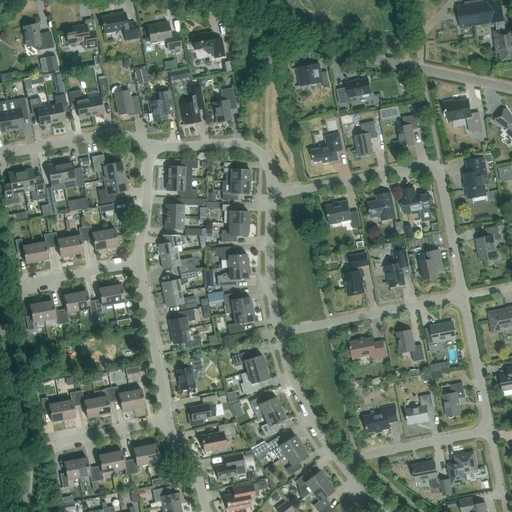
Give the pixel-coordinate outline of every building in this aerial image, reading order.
[(465,4),(457,6),(461,28),(496,22),(497,30),(493,30),(497,51),(499,51),(501,60),(511,58),(511,28),(508,29),(508,28),(505,28),(503,21),(504,21),(501,0),(492,0),(483,2),(482,0),(481,0),(465,3),(465,4)] [(138,38),(135,22),(127,24),(125,13),(101,17),(102,23),(103,25),(104,33),(123,30),(125,41),(138,38)] [(168,22),(147,26),(150,39),(150,43),(166,40),(168,50),(181,48),(178,34),(171,36),(168,22)] [(54,48),(51,34),(41,36),(39,34),(37,28),(33,24),(23,26),(26,43),(37,51),(54,48)] [(83,47),(86,46),(87,49),(97,47),(94,31),(87,32),(86,24),(65,28),(68,44),(82,41),(83,47)] [(224,54),(225,56),(221,39),(214,40),(213,32),(192,36),(195,50),(204,48),(205,51),(208,54),(213,53),(214,58),(214,56),(224,54)] [(48,72),(58,70),(55,56),(45,58),(48,72)] [(126,59),(123,64),(129,68),(131,63),(126,59)] [(64,71),(72,69),(70,62),(62,63),(64,71)] [(324,88),(330,86),(327,71),(321,72),(319,64),(306,66),(303,66),(301,66),(300,67),(292,69),(292,70),(297,69),(300,85),(295,86),(296,87),(323,82),(324,88)] [(148,82),(145,68),(135,71),(138,85),(148,82)] [(169,73),(170,82),(190,78),(189,69),(169,73)] [(371,93),(368,78),(347,83),(348,87),(337,90),(340,104),(351,102),(350,97),(371,93)] [(104,79),(99,80),(102,96),(108,95),(104,79)] [(57,94),(65,92),(63,83),(55,84),(57,94)] [(114,87),(112,89),(111,91),(112,93),(114,93),(119,115),(132,112),(132,115),(140,113),(137,96),(130,97),(128,90),(122,92),(120,86),(114,87)] [(185,124),(180,125),(181,125),(200,122),(198,110),(204,109),(204,104),(201,92),(200,87),(189,89),(190,94),(192,103),(181,105),(185,124)] [(235,104),(236,110),(237,110),(233,88),(220,90),(222,101),(213,103),(217,122),(212,123),(231,120),(228,105),(235,104)] [(80,90),(68,92),(71,104),(77,103),(80,118),(91,116),(88,98),(82,100),(80,90)] [(167,114),(174,113),(172,103),(169,91),(158,93),(160,100),(150,102),(154,122),(168,119),(167,114)] [(49,106),(52,124),(64,121),(61,107),(67,106),(65,94),(54,96),(56,104),(49,106)] [(88,98),(91,116),(103,114),(100,96),(88,98)] [(27,115),(24,98),(7,101),(12,130),(18,129),(19,130),(24,129),(21,116),(27,115)] [(32,113),(38,112),(40,126),(52,124),(49,106),(42,107),(40,98),(29,100),(32,113)] [(446,112),(446,111),(448,120),(463,117),(463,118),(467,117),(470,132),(483,130),(479,112),(479,114),(472,115),(469,100),(454,103),(454,101),(445,103),(446,110),(445,110),(446,112)] [(7,101),(0,103),(0,102),(0,125),(1,133),(7,132),(6,131),(12,130),(9,110),(7,101)] [(511,116),(506,108),(504,110),(503,110),(496,118),(494,121),(509,129),(511,132),(509,135),(511,135),(511,116)] [(412,130),(419,129),(416,115),(403,117),(404,126),(397,127),(401,148),(415,145),(412,130)] [(358,156),(373,153),(370,138),(377,137),(374,121),(361,124),(363,134),(355,136),(358,156)] [(342,150),(343,150),(339,134),(325,136),(327,145),(320,146),(320,149),(312,150),(314,162),(328,159),(328,162),(338,160),(336,149),(342,148),(342,150)] [(105,180),(124,176),(121,162),(105,165),(103,155),(91,157),(94,173),(97,172),(98,181),(105,180)] [(90,164),(89,157),(80,158),(82,166),(90,164)] [(482,175),(487,174),(484,158),(466,161),(468,173),(464,174),(465,183),(464,183),(465,190),(467,190),(468,198),(486,195),(482,175)] [(167,166),(167,178),(191,179),(192,168),(197,168),(197,160),(181,160),(181,167),(167,166)] [(72,161),(59,163),(63,183),(64,189),(76,187),(72,161)] [(59,163),(47,165),(51,185),(51,187),(52,187),(53,191),(64,189),(63,183),(59,163)] [(238,163),(223,163),(223,172),(224,172),(224,171),(226,172),(226,181),(249,182),(249,170),(236,169),(236,163),(238,163)] [(511,165),(498,168),(500,178),(509,176),(511,171),(511,165)] [(46,198),(43,183),(35,184),(32,168),(20,171),(24,192),(31,191),(32,201),(46,198)] [(6,206),(20,203),(18,193),(24,192),(20,171),(8,173),(11,189),(3,190),(6,206)] [(114,202),(112,193),(127,191),(124,176),(105,180),(107,189),(98,190),(100,204),(114,202)] [(191,179),(167,178),(166,190),(180,191),(180,198),(196,198),(196,190),(191,190),(191,179)] [(249,182),(226,181),(223,181),(222,200),(237,200),(235,200),(235,194),(249,194),(249,182)] [(51,187),(45,189),(48,203),(55,202),(53,191),(52,187),(51,187)] [(431,207),(428,193),(415,196),(413,188),(402,190),(404,198),(402,198),(405,213),(419,210),(421,222),(433,220),(430,208),(431,207)] [(391,192),(382,194),(382,196),(377,196),(377,195),(378,201),(368,203),(370,212),(372,212),(373,217),(381,216),(381,220),(396,218),(391,192)] [(215,193),(207,193),(207,201),(215,201),(215,193)] [(86,198),(79,200),(80,209),(88,208),(86,198)] [(351,219),(353,228),(361,227),(358,210),(350,212),(348,201),(339,202),(339,203),(326,206),(330,228),(331,228),(330,222),(340,220),(340,222),(351,219)] [(100,213),(114,210),(112,204),(99,207),(100,213)] [(165,216),(183,217),(184,205),(166,204),(165,216)] [(224,223),(229,223),(248,224),(248,211),(235,211),(235,205),(237,205),(222,205),(222,212),(222,211),(224,211),(224,223)] [(183,217),(165,216),(165,228),(183,229),(183,217)] [(404,234),(401,221),(394,223),(397,235),(404,234)] [(440,230),(438,222),(432,224),(433,232),(440,230)] [(248,224),(229,223),(229,231),(222,231),(221,231),(221,242),(236,242),(234,242),(234,236),(247,236),(248,224)] [(414,236),(411,224),(403,226),(406,238),(414,236)] [(92,233),(91,226),(86,227),(88,241),(93,240),(95,251),(108,248),(105,230),(92,233)] [(476,239),(480,260),(497,257),(494,241),(500,239),(498,226),(486,229),(487,237),(476,239)] [(79,228),(80,235),(70,237),(73,255),(83,253),(81,242),(88,241),(86,227),(79,228)] [(118,246),(115,229),(105,230),(108,248),(118,246)] [(57,239),(56,233),(51,234),(53,247),(58,246),(60,257),(73,255),(70,237),(57,239)] [(48,259),(46,249),(53,247),(51,234),(44,235),(45,242),(34,244),(38,262),(48,259)] [(158,245),(160,257),(178,253),(177,247),(185,245),(183,236),(168,236),(169,243),(158,245)] [(18,254),(23,253),(25,264),(38,262),(34,244),(22,246),(21,239),(15,240),(18,254)] [(404,240),(392,243),(393,249),(405,247),(404,240)] [(221,256),(221,261),(221,268),(229,268),(247,266),(247,254),(233,255),(233,247),(235,247),(215,248),(216,257),(216,256),(221,256)] [(409,265),(411,274),(412,274),(407,250),(393,252),(395,264),(380,267),(380,268),(384,267),(386,274),(387,274),(390,287),(405,284),(402,267),(409,265)] [(443,269),(443,272),(444,272),(439,250),(424,253),(426,261),(420,262),(424,280),(438,278),(437,270),(443,269)] [(160,257),(162,268),(178,265),(179,272),(196,269),(193,258),(179,261),(178,253),(160,257)] [(363,291),(364,293),(364,292),(359,267),(369,265),(367,253),(350,256),(352,268),(353,268),(354,272),(344,274),(348,296),(349,295),(349,294),(363,291)] [(247,266),(229,268),(229,272),(222,275),(222,276),(217,276),(218,287),(238,286),(237,285),(235,285),(235,279),(248,279),(247,266)] [(180,286),(188,283),(187,279),(197,277),(196,269),(179,272),(180,279),(161,283),(164,295),(181,291),(180,286)] [(213,278),(205,279),(206,287),(213,287),(213,278)] [(125,302),(121,284),(110,286),(114,304),(125,302)] [(98,289),(100,299),(95,300),(97,314),(103,313),(102,306),(114,304),(110,286),(98,289)] [(89,302),(87,291),(75,293),(79,311),(90,309),(91,315),(97,314),(95,300),(89,302)] [(181,291),(164,295),(166,307),(180,304),(181,310),(196,307),(194,296),(183,298),(181,291)] [(208,302),(223,299),(226,314),(233,313),(252,309),(249,297),(236,299),(235,294),(237,293),(224,295),(223,291),(207,294),(208,302)] [(64,295),(66,309),(60,310),(62,324),(69,323),(67,313),(79,311),(75,293),(64,295)] [(54,311),(52,300),(41,303),(44,320),(55,318),(57,325),(62,324),(60,310),(54,311)] [(28,330),(34,329),(33,322),(44,320),(41,303),(29,305),(31,316),(25,317),(28,330)] [(511,327),(511,306),(506,308),(507,310),(499,312),(499,311),(489,313),(492,326),(490,326),(492,333),(498,332),(498,331),(511,327)] [(252,309),(233,313),(235,324),(228,325),(229,334),(244,331),(242,331),(240,323),(254,321),(252,309)] [(171,332),(189,329),(187,322),(195,320),(193,310),(180,312),(181,318),(169,320),(171,332)] [(118,327),(131,324),(130,318),(117,321),(117,326),(118,327)] [(456,338),(453,322),(431,326),(433,337),(427,339),(430,352),(442,349),(441,341),(456,338)] [(190,336),(189,329),(171,332),(173,344),(185,342),(186,349),(202,345),(200,334),(190,336)] [(414,361),(425,359),(422,345),(415,346),(411,330),(397,333),(401,353),(412,351),(414,361)] [(385,357),(382,341),(373,343),(372,338),(364,339),(364,337),(357,339),(358,341),(350,342),(351,346),(350,346),(351,348),(353,358),(371,354),(372,359),(385,357)] [(244,363),(247,372),(265,367),(262,355),(249,359),(247,352),(249,352),(249,351),(232,356),(235,367),(235,366),(244,363)] [(189,388),(195,387),(194,380),(195,379),(197,377),(196,373),(197,372),(203,370),(200,357),(185,360),(186,368),(176,370),(180,390),(189,388)] [(442,370),(440,363),(430,365),(432,372),(442,370)] [(127,375),(140,372),(139,366),(125,369),(127,375)] [(258,389),(256,382),(269,378),(265,367),(247,372),(241,374),(243,384),(241,384),(240,384),(243,394),(260,389),(260,388),(258,389)] [(511,394),(511,367),(511,373),(500,376),(504,396),(511,394)] [(432,380),(431,373),(422,375),(424,382),(432,380)] [(74,384),(73,377),(65,379),(67,386),(74,384)] [(449,416),(454,415),(461,414),(458,398),(465,397),(463,382),(450,385),(451,393),(443,395),(447,417),(449,416)] [(117,387),(111,388),(114,401),(120,400),(122,411),(133,409),(130,391),(119,393),(117,387)] [(106,396),(95,398),(99,416),(110,413),(108,403),(114,401),(111,388),(105,389),(106,396)] [(145,406),(141,389),(130,391),(133,409),(145,406)] [(82,391),(76,392),(78,405),(84,404),(87,418),(99,416),(95,398),(84,400),(82,391)] [(71,400),(60,402),(63,420),(75,417),(73,407),(78,405),(76,392),(70,393),(71,400)] [(226,399),(225,392),(218,393),(219,400),(226,399)] [(420,421),(420,422),(429,420),(427,408),(434,407),(431,394),(420,397),(422,406),(406,410),(408,423),(420,421)] [(190,407),(189,407),(191,414),(187,414),(187,415),(188,415),(190,426),(203,423),(203,424),(204,424),(203,418),(210,417),(215,416),(215,408),(216,408),(216,407),(215,407),(215,405),(217,404),(215,395),(202,398),(203,405),(190,408),(190,407)] [(257,419),(264,415),(281,408),(276,396),(263,402),(261,397),(263,396),(263,395),(249,402),(252,408),(255,407),(257,413),(255,414),(257,419)] [(48,404),(47,398),(41,399),(44,413),(50,411),(52,422),(63,420),(60,402),(48,404)] [(390,428),(389,423),(398,421),(395,405),(381,408),(382,413),(364,416),(366,426),(366,428),(367,428),(367,432),(375,431),(376,433),(382,431),(382,430),(390,428)] [(281,408),(264,415),(268,424),(261,427),(261,426),(261,427),(265,436),(279,430),(276,431),(274,424),(286,419),(281,408)] [(246,422),(243,415),(237,417),(241,425),(246,422)] [(83,416),(75,416),(76,426),(84,426),(83,416)] [(224,437),(236,434),(233,423),(218,426),(219,432),(201,436),(202,442),(202,444),(203,444),(205,456),(206,456),(205,452),(226,448),(224,437)] [(282,435),(266,445),(271,451),(272,450),(279,460),(286,456),(302,446),(298,439),(295,435),(286,441),(284,443),(280,437),(282,435)] [(148,464),(160,461),(156,444),(145,446),(148,464)] [(130,460),(129,460),(132,474),(138,473),(137,466),(148,464),(145,446),(133,448),(135,459),(130,460)] [(308,456),(302,446),(286,456),(292,466),(286,470),(286,469),(289,475),(302,467),(300,468),(297,463),(308,456)] [(251,449),(256,457),(259,455),(255,447),(251,449)] [(121,451),(110,453),(113,471),(125,468),(126,475),(132,474),(129,460),(124,461),(121,451)] [(95,467),(97,481),(104,480),(102,473),(113,471),(110,453),(98,455),(101,466),(95,467)] [(456,456),(457,463),(449,465),(452,482),(466,480),(465,473),(477,471),(473,453),(456,456)] [(216,466),(218,478),(245,473),(242,454),(228,457),(229,464),(216,466)] [(87,458),(76,460),(79,477),(90,475),(91,482),(97,481),(95,467),(89,468),(87,458)] [(63,488),(69,487),(67,480),(79,477),(76,460),(64,462),(66,473),(60,474),(63,488)] [(443,495),(452,493),(449,479),(440,481),(440,482),(438,482),(434,461),(425,463),(425,464),(413,467),(414,471),(413,471),(413,473),(414,473),(416,482),(430,479),(432,489),(441,487),(443,495)] [(302,500),(312,492),(327,481),(319,471),(309,479),(305,474),(307,473),(295,482),(301,490),(300,491),(303,498),(301,499),(302,500)] [(153,486),(167,483),(165,477),(152,480),(153,486)] [(266,481),(257,483),(258,490),(267,488),(266,481)] [(327,481),(312,492),(319,502),(314,506),(313,505),(313,506),(317,511),(319,511),(330,504),(330,503),(328,505),(324,499),(334,490),(327,481)] [(232,488),(233,494),(225,495),(227,502),(226,502),(227,504),(229,511),(251,507),(249,497),(259,496),(258,490),(257,483),(232,488)] [(161,502),(162,507),(180,504),(178,492),(172,494),(170,487),(152,490),(155,503),(161,502)] [(133,503),(139,502),(136,490),(130,491),(133,503)] [(280,497),(275,493),(271,498),(276,502),(280,497)] [(472,497),(459,500),(461,511),(487,511),(485,503),(474,505),(472,497)] [(278,511),(291,511),(294,511),(287,501),(276,509),(278,511)]
